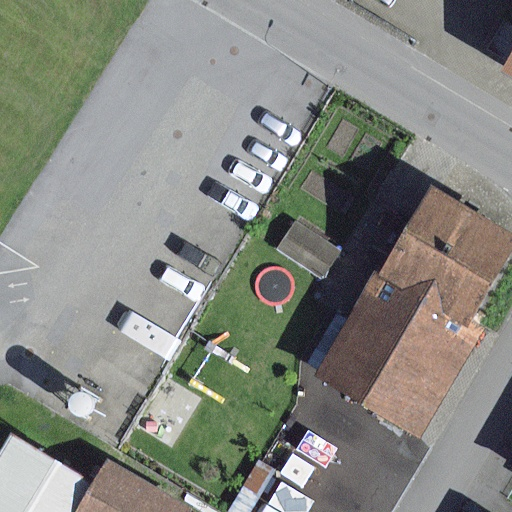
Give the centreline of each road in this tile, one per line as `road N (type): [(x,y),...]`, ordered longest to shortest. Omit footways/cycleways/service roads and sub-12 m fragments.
road 1 (residential): [(511,148),(256,0)]
road 2 (residential): [(431,511),(511,376)]
